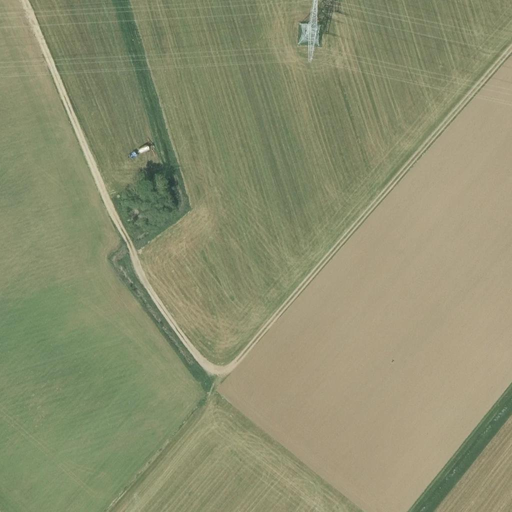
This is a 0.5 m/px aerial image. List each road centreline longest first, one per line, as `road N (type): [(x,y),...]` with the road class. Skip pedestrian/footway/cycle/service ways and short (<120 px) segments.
road 1 (track): [(511,49),(212,390)]
road 2 (track): [(20,0),(125,253)]
